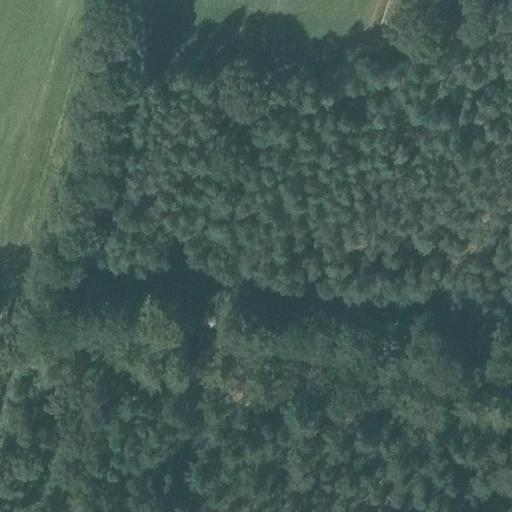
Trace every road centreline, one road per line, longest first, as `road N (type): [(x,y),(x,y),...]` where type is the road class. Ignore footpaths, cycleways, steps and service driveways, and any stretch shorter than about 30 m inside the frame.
road 1 (track): [(0,322),(22,315),(261,328),(457,359),(511,358)]
road 2 (track): [(109,0),(22,315)]
